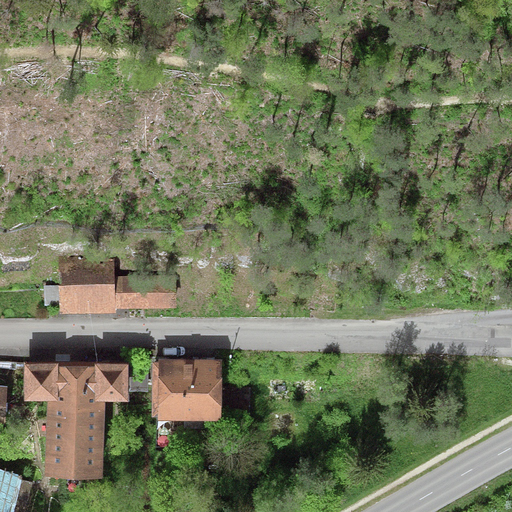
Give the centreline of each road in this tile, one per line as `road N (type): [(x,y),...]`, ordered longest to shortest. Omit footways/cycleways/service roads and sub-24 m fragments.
road 1 (residential): [(0,336),(511,341)]
road 2 (secondary): [(511,447),(396,511)]
